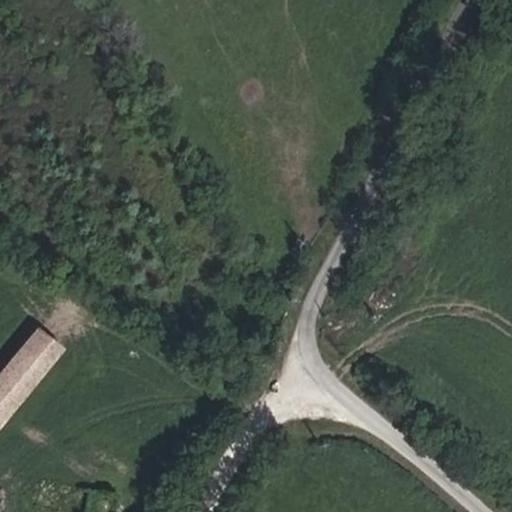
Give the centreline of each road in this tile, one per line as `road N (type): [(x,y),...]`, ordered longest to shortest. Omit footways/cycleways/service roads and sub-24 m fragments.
road 1 (unclassified): [(472,0),(300,347),(482,511)]
road 2 (track): [(300,347),(217,511)]
